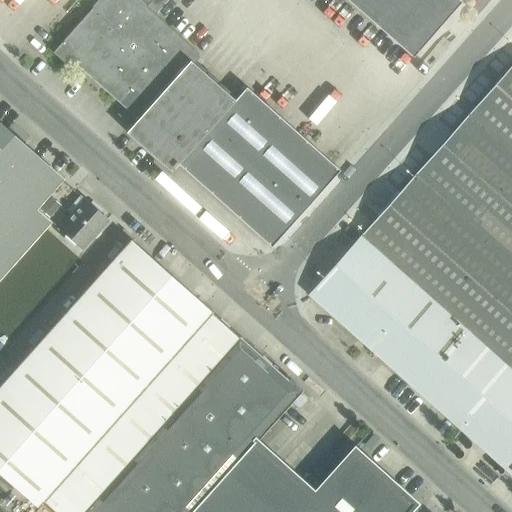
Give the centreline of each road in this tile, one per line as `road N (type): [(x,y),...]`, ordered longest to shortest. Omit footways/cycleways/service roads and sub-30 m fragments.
road 1 (unclassified): [(511,2),(254,301)]
road 2 (tertiary): [(254,301),(0,72)]
road 3 (tertiary): [(489,511),(254,301)]
road 4 (unknown): [(420,109),(294,0)]
